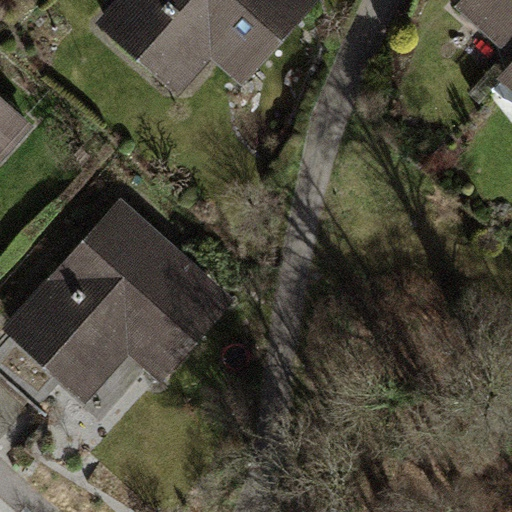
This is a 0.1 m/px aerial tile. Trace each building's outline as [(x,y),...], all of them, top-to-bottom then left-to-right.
[(114,0),(94,24),(173,92),(204,57),(234,83),(306,0),(114,0)] [(511,0),(453,0),(445,9),(500,58),(511,44),(511,0)] [(511,44),(500,58),(486,74),(511,96),(511,44)] [(0,161),(29,131),(0,103),(0,161)] [(118,201),(0,329),(83,405),(125,359),(154,385),(230,303),(118,201)]
